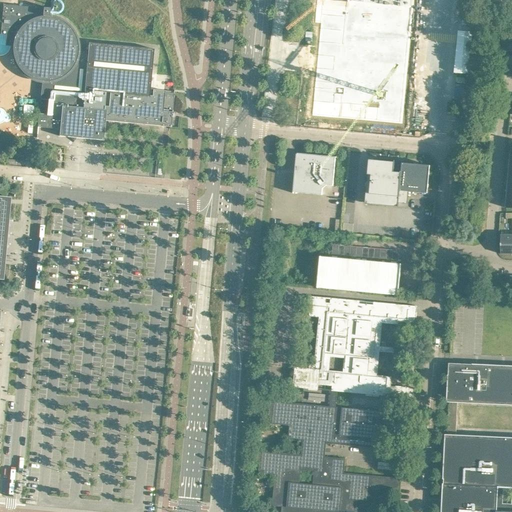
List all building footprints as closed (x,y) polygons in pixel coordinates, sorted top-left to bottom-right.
[(321,0),(321,10),(311,119),(402,126),(413,0),(321,0)] [(0,34),(6,35),(5,46),(13,46),(13,50),(13,54),(14,58),(16,62),(18,66),(20,70),(23,73),(26,75),(30,78),(34,80),(38,81),(42,81),(37,134),(38,127),(60,129),(59,136),(103,140),(105,121),(171,127),(174,92),(173,92),(173,94),(164,93),(164,91),(150,89),(153,49),(89,43),(88,52),(78,51),(78,47),(78,43),(77,39),(75,35),(73,31),(71,28),(68,25),(64,22),(61,20),(57,18),(53,17),(49,16),(50,8),(43,8),(42,9),(3,5),(0,34)] [(337,157),(304,154),(298,153),(298,154),(297,154),(296,154),(296,160),(293,193),(294,193),(294,192),(322,195),(322,194),(322,188),(327,185),(333,186),(333,185),(336,157),(337,157)] [(418,162),(414,162),(414,165),(413,165),(413,164),(410,164),(402,163),(401,171),(401,173),(394,172),(395,162),(391,162),(369,160),(367,181),(364,182),(367,189),(365,204),(398,207),(399,203),(407,204),(408,191),(427,193),(430,165),(419,164),(419,166),(418,166),(418,162)] [(11,197),(0,196),(0,279),(3,280),(4,264),(9,218),(10,204),(10,199),(11,197)] [(501,234),(501,254),(511,254),(511,234),(501,234)] [(317,286),(317,287),(318,287),(318,288),(318,287),(398,295),(399,295),(401,264),(400,264),(396,264),(397,262),(398,262),(399,250),(333,244),(332,256),(332,258),(321,257),(321,256),(321,257),(320,257),(317,286)] [(337,391),(390,396),(392,376),(391,376),(377,375),(379,352),(380,346),(382,323),(415,326),(417,306),(311,296),(309,316),(319,317),(314,369),(295,367),(293,387),(318,389),(318,384),(332,385),(331,404),(335,405),(337,391)] [(472,364),(449,363),(448,375),(446,402),(447,402),(511,405),(511,365),(472,364)] [(414,387),(396,386),(395,394),(395,395),(396,396),(397,397),(401,397),(415,398),(416,399),(416,391),(416,390),(416,389),(415,388),(414,387)] [(384,430),(385,418),(386,412),(385,412),(335,407),(335,405),(331,404),(330,406),(270,401),(268,423),(290,425),(289,439),(303,441),(301,455),(258,450),(257,465),(260,466),(260,469),(262,472),(276,474),(272,506),(282,506),(281,511),(368,511),(370,505),(378,506),(379,505),(381,506),(384,504),(384,501),(383,501),(384,500),(385,492),(391,493),(400,493),(401,478),(396,478),(343,473),(344,469),(345,459),(345,458),(324,457),(325,443),(382,448),(383,441),(383,440),(384,430)] [(511,511),(511,437),(445,434),(443,479),(444,479),(443,483),(442,483),(441,511),(511,511)]
